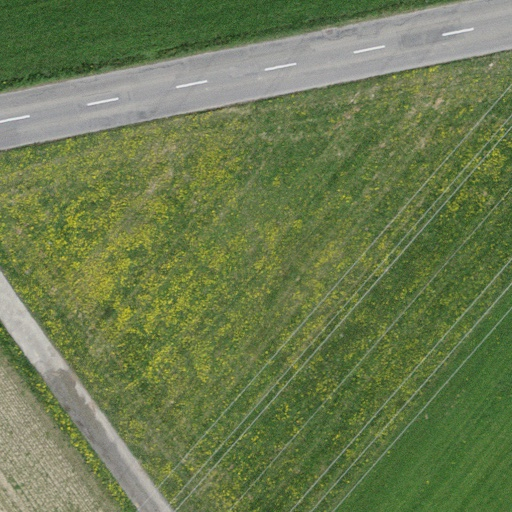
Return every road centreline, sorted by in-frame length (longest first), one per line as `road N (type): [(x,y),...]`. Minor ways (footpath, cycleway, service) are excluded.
road 1 (unclassified): [(511,17),(0,100)]
road 2 (track): [(0,284),(159,511)]
